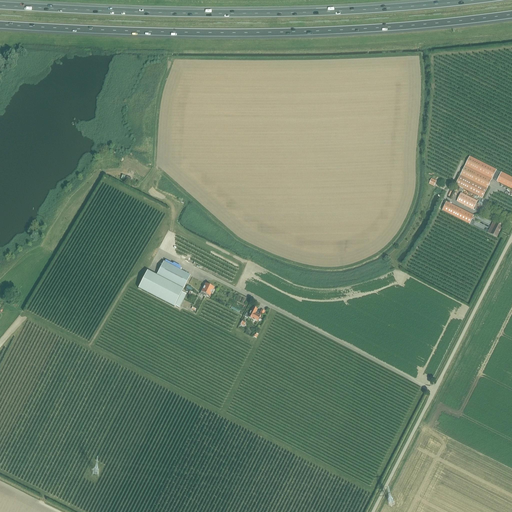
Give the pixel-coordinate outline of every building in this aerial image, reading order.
[(470,157),(465,166),(492,180),(497,170),(470,157)] [(455,185),(482,199),(492,180),(465,166),(460,176),(455,185)] [(511,178),(501,173),(496,182),(511,189),(511,178)] [(473,210),(477,202),(461,194),(457,202),(473,210)] [(442,211),(467,223),(470,224),(474,216),(446,202),(442,211)] [(494,222),(488,233),(497,238),(502,226),(501,226),(501,225),(500,225),(494,222)] [(183,289),(190,276),(163,262),(157,275),(183,289)] [(181,292),(183,289),(157,275),(147,271),(138,288),(174,307),(174,305),(179,308),(186,294),(181,292)] [(209,297),(214,288),(205,284),(200,295),(204,297),(205,294),(209,297)] [(261,319),(264,312),(261,310),(258,316),(255,314),(257,310),(253,308),(249,315),(246,314),(245,317),(247,318),(248,318),(257,322),(259,318),(261,319)]
